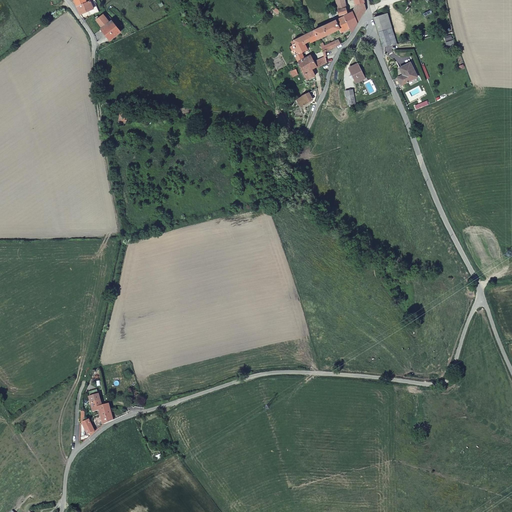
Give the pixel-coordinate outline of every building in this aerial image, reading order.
[(94,8),(88,11),(90,16),(98,12),(94,0),(92,0),(91,1),(94,8)] [(346,0),(336,0),(338,8),(345,6),(345,8),(347,12),(343,14),(344,16),(351,12),(347,4),(346,0)] [(80,14),(88,11),(94,8),(91,1),(77,7),(80,14)] [(366,9),(364,2),(356,4),(352,12),(358,22),(366,9)] [(352,12),(351,12),(344,16),(350,29),(351,32),(358,22),(352,12)] [(102,28),(110,23),(103,14),(96,20),(102,28)] [(378,33),(387,31),(391,30),(387,14),(373,18),(374,18),(378,33)] [(344,16),(310,32),(312,36),(309,38),(310,41),(311,43),(318,39),(339,30),(340,33),(350,29),(344,16)] [(121,32),(113,21),(111,22),(110,23),(102,28),(101,29),(110,40),(121,32)] [(391,46),(396,45),(391,30),(387,31),(391,46)] [(382,48),(391,46),(387,31),(378,33),(382,48)] [(310,32),(307,33),(291,41),(293,44),(290,46),(292,50),(295,49),(297,54),(295,55),(298,62),(305,58),(302,52),(307,49),(305,44),(310,41),(309,38),(312,36),(310,32)] [(324,52),(340,45),(338,40),(324,46),(323,43),(320,45),(324,52)] [(317,68),(327,63),(326,61),(325,58),(324,52),(312,58),(317,67),(317,68)] [(305,58),(298,62),(307,79),(315,75),(312,70),(317,67),(312,58),(311,55),(305,58)] [(410,63),(399,68),(402,76),(397,78),(401,85),(417,77),(410,63)] [(356,82),(363,79),(358,68),(359,68),(357,64),(349,68),(356,82)] [(314,100),(309,92),(297,100),(301,108),(314,100)] [(356,104),(354,95),(347,97),(349,106),(356,104)] [(101,405),(99,394),(89,397),(93,412),(99,410),(98,406),(101,405)] [(113,420),(109,403),(101,405),(98,406),(99,410),(101,415),(103,424),(113,420)] [(89,418),(83,422),(88,433),(94,430),(89,418)]
